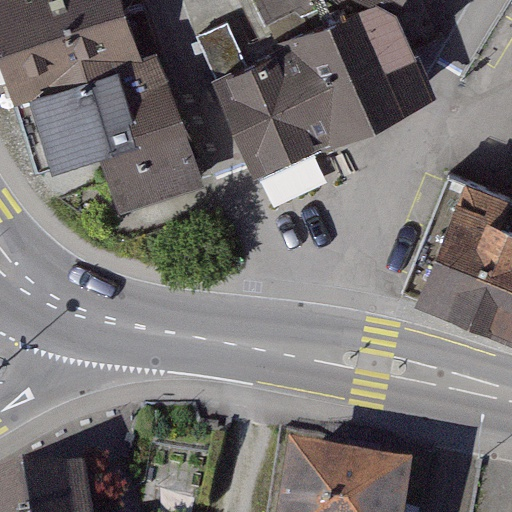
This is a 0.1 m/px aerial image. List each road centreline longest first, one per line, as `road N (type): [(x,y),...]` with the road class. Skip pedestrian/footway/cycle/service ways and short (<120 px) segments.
road 1 (residential): [(504,0),(371,267),(349,301),(292,354)]
road 2 (residential): [(292,354),(247,191),(166,0)]
road 3 (secondary): [(292,354),(124,326),(44,301)]
road 4 (secondary): [(511,398),(292,354)]
